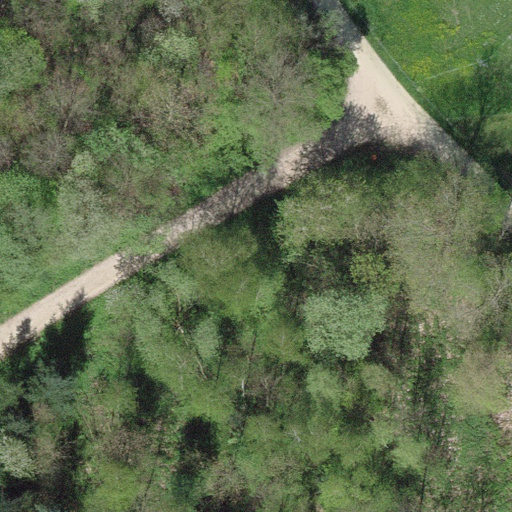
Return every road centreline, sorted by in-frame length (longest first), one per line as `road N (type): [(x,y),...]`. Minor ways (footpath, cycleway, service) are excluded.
road 1 (track): [(397,101),(0,346)]
road 2 (track): [(511,218),(397,101),(326,0)]
